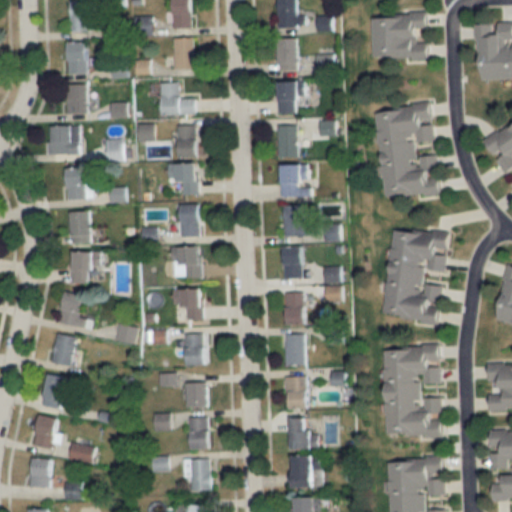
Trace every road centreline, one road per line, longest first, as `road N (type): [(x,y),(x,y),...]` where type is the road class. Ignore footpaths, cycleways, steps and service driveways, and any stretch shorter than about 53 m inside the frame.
road 1 (residential): [(249,511),(230,0)]
road 2 (residential): [(467,511),(467,297),(477,253),(501,228)]
road 3 (residential): [(0,406),(30,244),(22,201),(0,161)]
road 4 (residential): [(511,233),(474,194),(455,147),(447,22),(453,0)]
road 5 (residential): [(0,134),(26,76),(23,0)]
